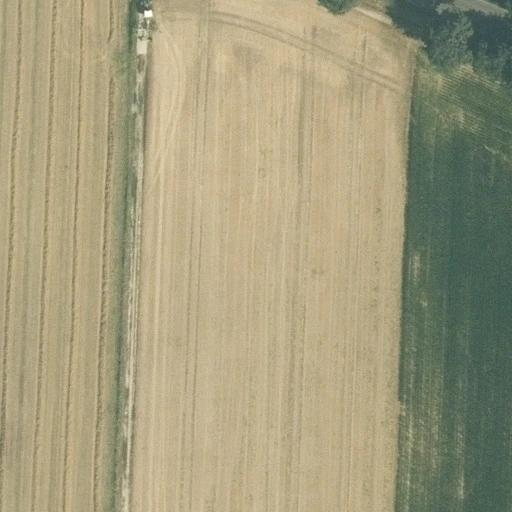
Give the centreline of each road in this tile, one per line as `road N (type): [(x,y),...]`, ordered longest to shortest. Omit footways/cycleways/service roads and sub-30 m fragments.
road 1 (track): [(128,511),(158,0)]
road 2 (track): [(332,0),(511,68)]
